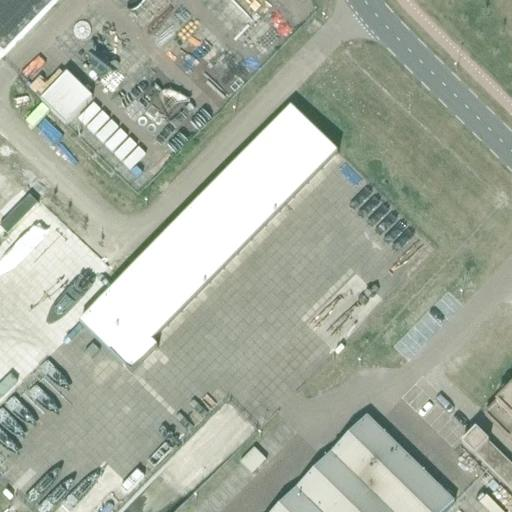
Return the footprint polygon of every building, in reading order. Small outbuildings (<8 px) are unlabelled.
[(0,0),(0,61),(59,0),(0,0)] [(65,78),(43,101),(42,102),(41,103),(66,127),(67,126),(92,100),(67,76),(65,78)] [(292,110),(80,326),(81,326),(106,351),(132,377),(159,350),(153,344),(339,155),(292,110)] [(511,375),(511,376),(511,380),(504,389),(501,387),(498,390),(504,396),(484,417),(511,443),(511,375)] [(367,420),(331,456),(388,511),(447,511),(454,505),(417,469),(386,438),(381,434),(367,420)] [(511,466),(488,444),(489,443),(476,430),(462,444),(475,457),(476,457),(489,470),(511,492),(511,466)] [(262,450),(241,470),(249,478),(270,458),(262,450)] [(326,461),(296,491),(317,511),(388,511),(331,456),(329,458),(326,461)] [(276,511),(317,511),(296,491),(284,503),(276,511)] [(15,502),(8,496),(5,499),(11,506),(15,502)]
